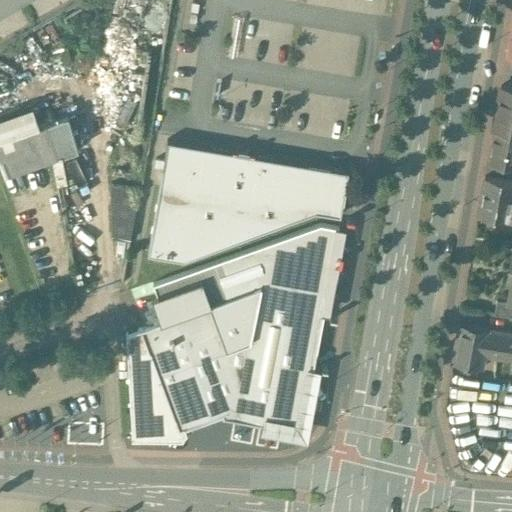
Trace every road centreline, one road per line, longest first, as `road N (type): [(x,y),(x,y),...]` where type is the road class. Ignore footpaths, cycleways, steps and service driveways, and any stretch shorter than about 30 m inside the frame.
road 1 (secondary): [(436,0),(352,510)]
road 2 (residential): [(352,510),(0,476)]
road 3 (secondary): [(390,511),(442,199)]
road 4 (secondary): [(442,199),(477,0)]
road 5 (secondary): [(442,199),(443,142),(467,0)]
